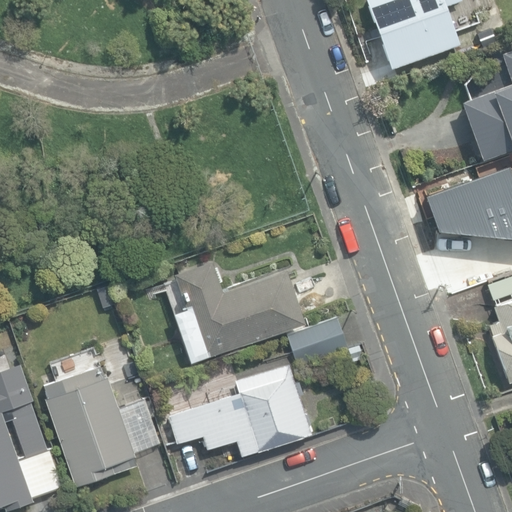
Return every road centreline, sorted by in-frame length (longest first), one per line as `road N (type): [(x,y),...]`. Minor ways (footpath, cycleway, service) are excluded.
road 1 (residential): [(292,0),(442,428)]
road 2 (residential): [(442,428),(203,511)]
